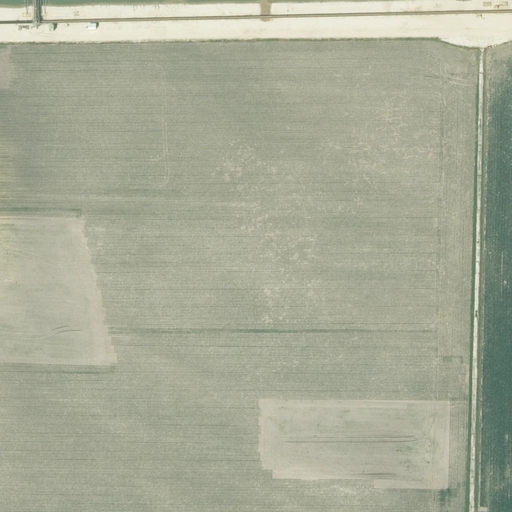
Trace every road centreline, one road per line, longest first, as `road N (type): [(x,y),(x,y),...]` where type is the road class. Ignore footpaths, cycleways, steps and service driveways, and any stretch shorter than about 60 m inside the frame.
road 1 (track): [(0,34),(511,28)]
road 2 (track): [(472,511),(481,51)]
